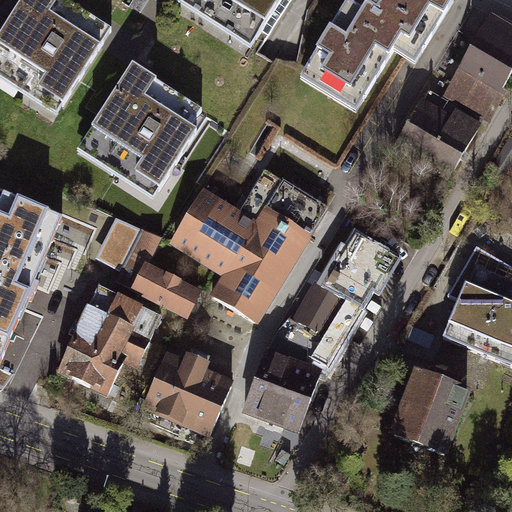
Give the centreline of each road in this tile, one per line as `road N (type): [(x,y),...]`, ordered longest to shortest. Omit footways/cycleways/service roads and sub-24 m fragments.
road 1 (residential): [(304,511),(331,411),(511,128)]
road 2 (secondary): [(0,422),(254,511)]
